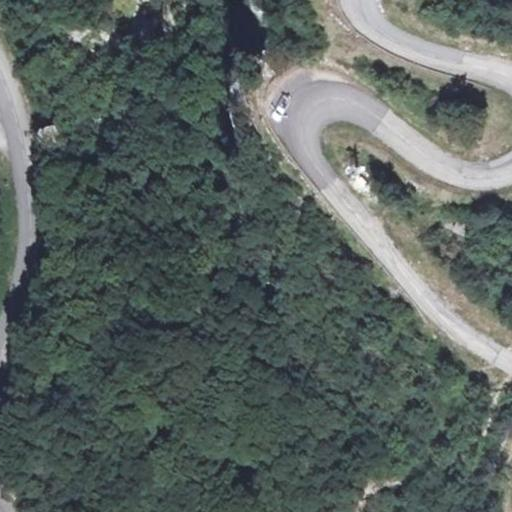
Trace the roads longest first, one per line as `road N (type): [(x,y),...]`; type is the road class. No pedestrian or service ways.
road 1 (tertiary): [(511,366),(440,325),(413,298),(319,189),(289,139),(291,120),(313,100),(359,114),(452,176),(511,164)]
road 2 (tertiary): [(0,70),(20,120),(29,190),(27,232),(0,322)]
road 3 (tertiary): [(511,86),(405,57),(352,0)]
